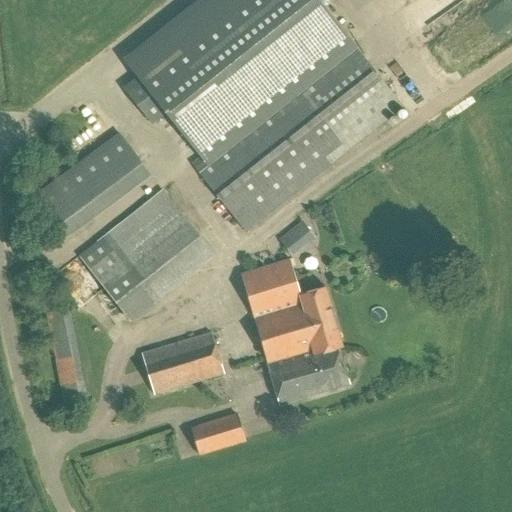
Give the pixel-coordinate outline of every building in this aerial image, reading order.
[(245,231),(401,107),(349,41),(316,0),(199,0),(123,61),(137,78),(123,89),(152,126),(166,114),(202,158),(193,165),(245,231)] [(65,237),(147,172),(115,132),(33,196),(65,237)] [(129,317),(211,252),(163,191),(80,256),(129,317)] [(301,296),(290,260),(241,276),(280,406),(343,387),(332,351),(342,348),(324,289),(301,296)] [(154,395),(225,374),(212,334),(142,355),(154,395)] [(75,354),(62,356),(65,381),(79,379),(75,354)] [(199,456),(245,442),(237,415),(191,429),(199,456)]
